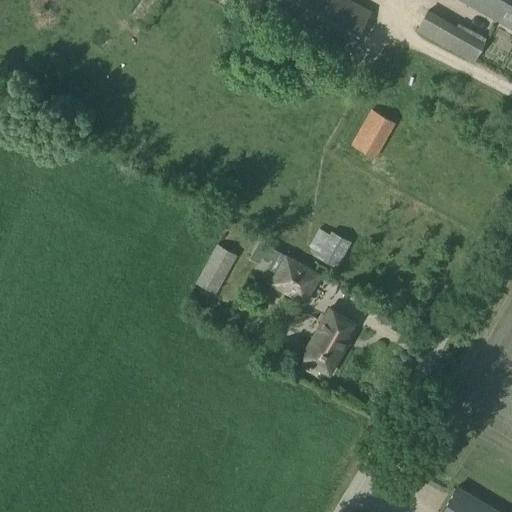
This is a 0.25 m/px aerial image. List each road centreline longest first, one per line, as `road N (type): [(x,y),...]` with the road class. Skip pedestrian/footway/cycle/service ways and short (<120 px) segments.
road 1 (unclassified): [(344,511),(511,235)]
road 2 (unclassified): [(511,94),(389,29)]
